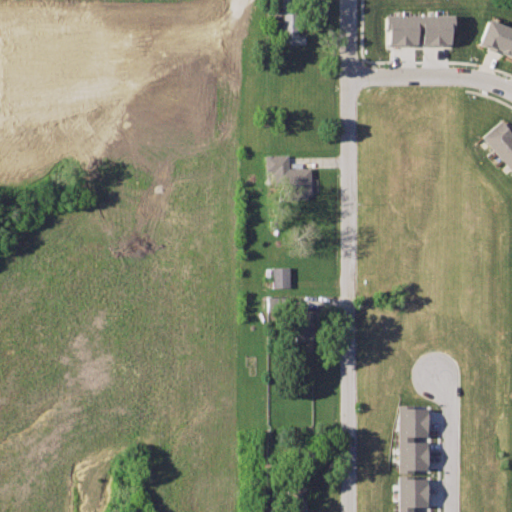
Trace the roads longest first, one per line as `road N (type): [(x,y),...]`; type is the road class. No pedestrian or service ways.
road 1 (residential): [(344,511),(346,0)]
road 2 (residential): [(511,90),(482,78),(348,73)]
road 3 (residential): [(453,511),(450,392),(432,367)]
